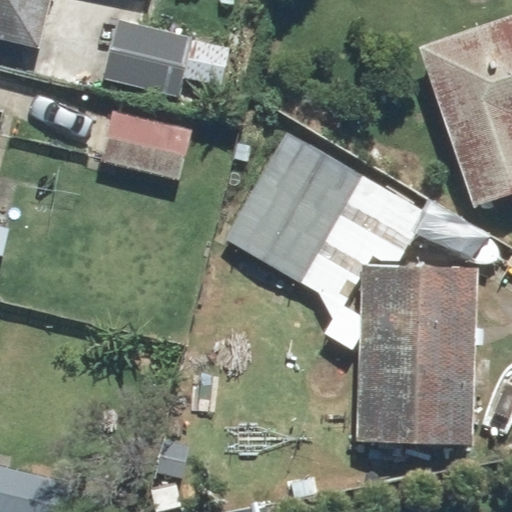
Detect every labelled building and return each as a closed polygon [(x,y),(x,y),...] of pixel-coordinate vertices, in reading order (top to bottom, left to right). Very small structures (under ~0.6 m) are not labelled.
[(0,0),(0,32),(49,44),(58,0),(0,0)] [(511,12),(427,38),(476,198),(511,187),(511,12)] [(238,45),(119,17),(106,76),(185,94),(189,76),(229,86),(238,45)] [(198,124),(117,104),(105,155),(185,175),(198,124)] [(431,204),(291,130),(232,241),(364,311),(361,431),(483,434),(487,261),(402,260),(431,204)] [(74,511),(83,476),(0,457),(0,511),(74,511)]
